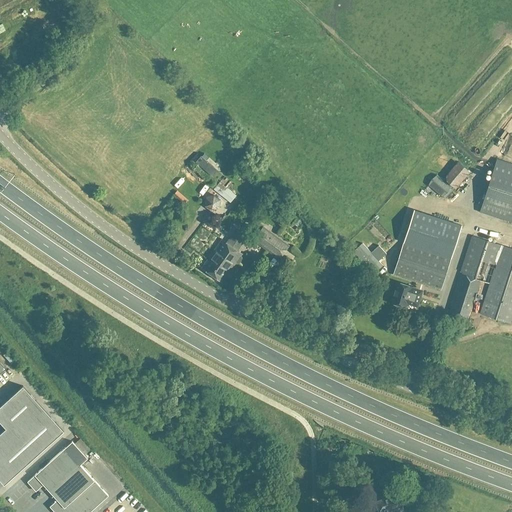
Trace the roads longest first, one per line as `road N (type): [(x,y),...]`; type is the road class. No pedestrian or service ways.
road 1 (unclassified): [(511,422),(353,364),(165,266),(79,206),(0,132)]
road 2 (trunk): [(511,462),(243,341),(0,184)]
road 3 (trunk): [(0,212),(214,350),(372,428),(511,483)]
road 4 (track): [(296,0),(480,163)]
